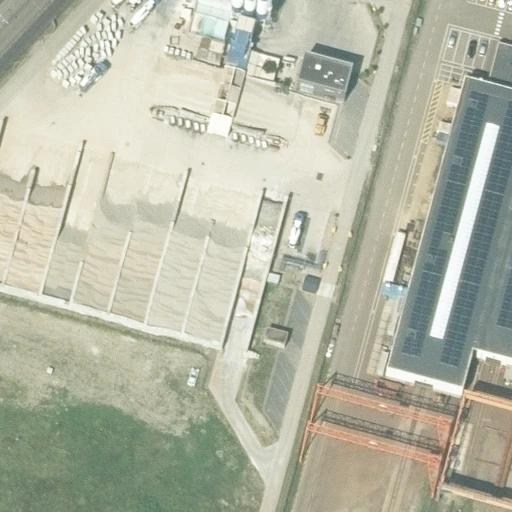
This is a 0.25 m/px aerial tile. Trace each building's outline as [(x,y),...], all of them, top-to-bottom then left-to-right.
[(198,24),(196,32),(217,37),(219,29),(198,24)] [(201,41),(198,51),(223,57),(225,48),(201,41)] [(511,51),(497,48),(485,94),(462,88),(384,378),(459,398),(470,360),(511,370),(511,51)] [(198,62),(222,68),(225,59),(201,52),(198,62)] [(254,56),(251,66),(276,72),(278,62),(254,56)] [(344,104),(351,75),(303,62),(295,91),(344,104)] [(250,78),(275,84),(277,74),(253,68),(250,78)] [(207,98),(204,114),(224,118),(227,102),(207,98)] [(262,276),(264,264),(223,257),(221,269),(262,276)] [(308,291),(311,278),(279,271),(276,284),(308,291)] [(283,349),(286,337),(266,332),(263,344),(283,349)]
